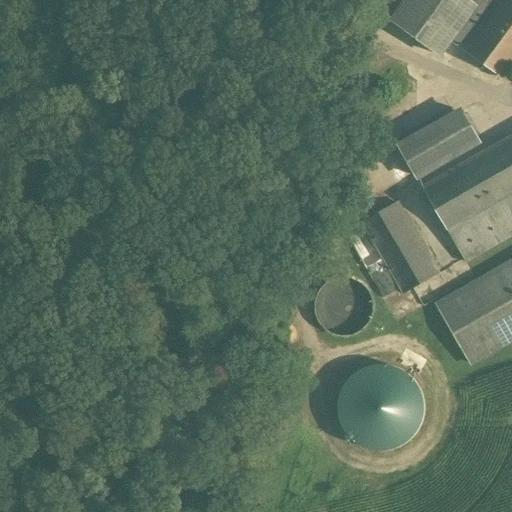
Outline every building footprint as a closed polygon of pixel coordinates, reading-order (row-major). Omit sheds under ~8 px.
[(475,5),(467,0),(408,0),(392,22),(439,55),(449,40),(475,5)] [(488,0),(467,0),(475,5),(449,40),(456,45),(488,0)] [(488,0),(456,45),(467,53),(505,0),(488,0)] [(511,0),(505,0),(467,53),(501,77),(511,61),(511,0)] [(461,113),(400,149),(416,176),(477,141),(461,113)] [(511,136),(423,188),(448,233),(511,196),(511,136)] [(511,196),(448,233),(465,262),(511,234),(511,196)] [(438,274),(396,203),(361,223),(402,294),(438,274)] [(511,262),(436,306),(469,363),(511,338),(511,262)] [(352,279),(347,278),(342,278),(338,278),(334,279),(330,281),(327,283),(323,286),(320,290),(318,293),(316,297),(315,299),(314,302),(314,305),(314,307),(314,310),(315,313),(316,317),(318,322),(321,326),(324,329),(327,331),(331,333),(335,335),(339,336),(345,336),(351,335),(354,334),(358,332),(360,330),(363,328),(365,326),(368,322),(370,319),(371,317),(372,313),(372,311),(372,306),(372,301),(371,297),(370,294),(368,291),(365,287),(362,285),(360,283),(357,281),(355,280),(352,279)]
